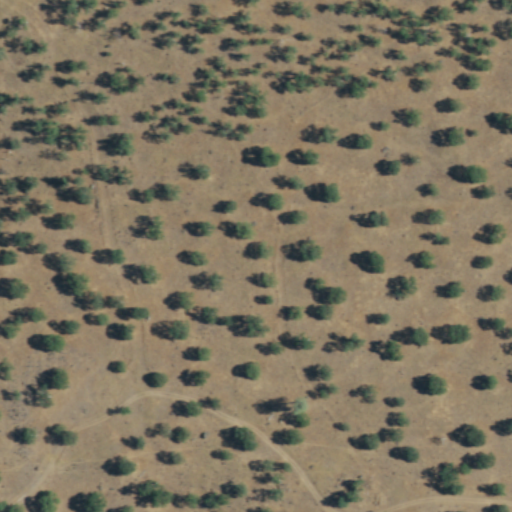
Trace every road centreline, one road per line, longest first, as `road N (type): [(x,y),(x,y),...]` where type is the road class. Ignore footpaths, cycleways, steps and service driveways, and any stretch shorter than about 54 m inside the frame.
road 1 (track): [(337,511),(260,435),(158,390),(74,428),(28,490),(0,511)]
road 2 (track): [(511,502),(428,498),(375,511)]
